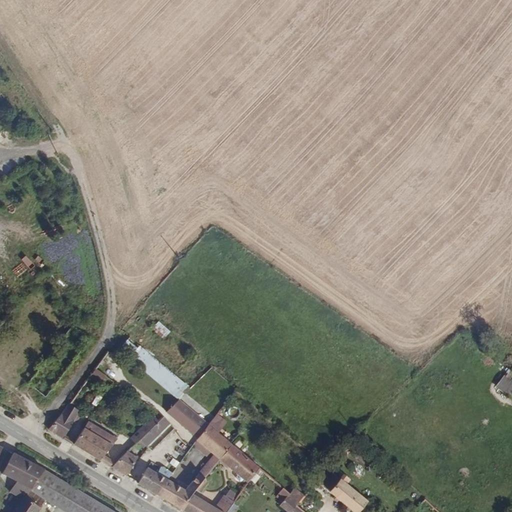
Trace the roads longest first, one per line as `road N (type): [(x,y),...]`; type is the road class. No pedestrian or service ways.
road 1 (track): [(33,440),(108,340),(112,297),(72,143),(0,152)]
road 2 (tertiary): [(151,511),(0,421)]
